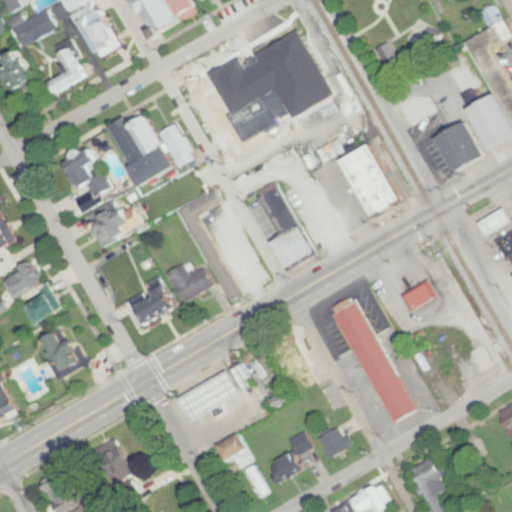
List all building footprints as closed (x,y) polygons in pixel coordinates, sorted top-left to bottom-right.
[(68,0),(75,11),(94,0),(68,0)] [(133,0),(155,38),(202,11),(195,0),(133,0)] [(126,48),(103,3),(80,16),(103,60),(126,48)] [(61,31),(52,11),(28,23),(24,15),(15,20),(28,47),(61,31)] [(509,20),(511,24),(511,42),(497,51),(511,77),(511,113),(501,94),(471,42),(509,20)] [(237,115),(280,89),(298,119),(341,94),(303,30),(260,55),(265,62),(251,70),(244,58),(214,76),(237,115)] [(69,75),(55,84),(61,95),(92,77),(76,48),(59,57),(69,75)] [(8,84),(25,84),(25,56),(8,56),(8,84)] [(511,113),(511,141),(496,151),(473,110),(501,94),(511,113)] [(145,186),(178,167),(149,116),(133,125),(129,118),(112,127),(145,186)] [(459,173),(489,155),(470,122),(440,140),(459,173)] [(163,133),(183,168),(198,160),(193,152),(196,150),(189,137),(187,139),(178,124),(163,133)] [(263,158),(253,141),(231,154),(241,171),(263,158)] [(347,162),(374,146),(406,200),(379,216),(347,162)] [(108,192),(92,167),(101,162),(93,150),(65,167),(81,193),(90,187),(97,199),(108,192)] [(290,271),(273,242),(284,236),(262,199),(264,197),(261,192),(279,181),(321,253),(290,271)] [(217,192),(182,211),(234,303),(243,298),(198,217),(223,203),(217,192)] [(107,249),(87,216),(117,199),(125,212),(129,210),(136,222),(126,227),(131,236),(107,249)] [(491,237),(511,225),(511,216),(508,209),(483,223),(491,237)] [(0,287),(2,287),(0,282),(0,276),(16,270),(7,249),(19,244),(4,210),(0,212),(0,287)] [(511,232),(498,240),(508,258),(511,256),(511,257),(511,232)] [(169,275),(186,304),(217,286),(208,269),(195,277),(187,264),(169,275)] [(39,287),(29,266),(5,278),(15,299),(39,287)] [(133,303),(148,295),(150,297),(155,293),(150,283),(164,275),(182,308),(154,324),(152,322),(146,326),(133,303)] [(417,312),(441,298),(432,283),(408,296),(417,312)] [(37,326),(66,312),(57,292),(27,306),(37,326)] [(336,313),(398,423),(422,410),(359,300),(336,313)] [(67,342),(65,334),(47,340),(60,377),(90,366),(79,338),(67,342)] [(314,378),(297,343),(280,352),(297,387),(314,378)] [(183,397),(195,421),(260,389),(247,365),(183,397)] [(511,407),(501,415),(511,432),(511,407)] [(315,425),(327,420),(321,408),(309,414),(315,425)] [(491,464),(511,455),(511,449),(500,419),(471,430),(482,457),(488,455),(491,464)] [(323,439),(335,460),(358,447),(346,425),(323,439)] [(293,440),(300,452),(283,461),(292,478),(309,470),(303,457),(318,450),(309,432),(293,440)] [(243,467),(254,462),(244,436),(221,445),(228,464),(240,459),(243,467)] [(139,472),(119,439),(99,452),(119,485),(139,472)] [(451,511),(444,495),(452,491),(438,460),(414,471),(433,511),(451,511)] [(266,498),(273,493),(256,467),(249,472),(266,498)] [(86,511),(83,506),(89,503),(73,475),(49,489),(61,511),(86,511)] [(367,511),(389,511),(396,508),(382,486),(360,500),(367,511)] [(334,511),(357,511),(353,502),(334,511)]
